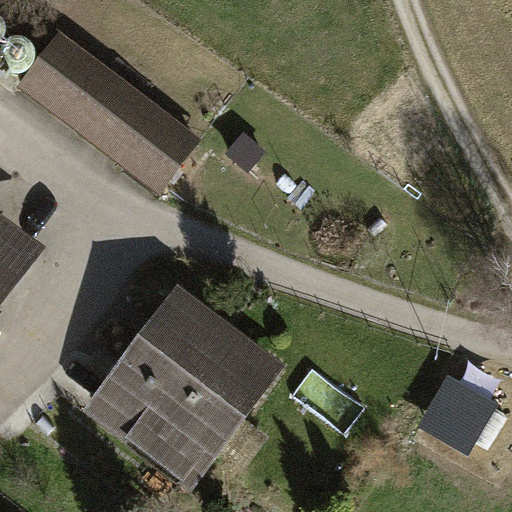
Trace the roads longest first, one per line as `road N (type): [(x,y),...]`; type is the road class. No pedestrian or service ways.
road 1 (track): [(511,221),(424,59),(403,0)]
road 2 (track): [(123,213),(0,121)]
